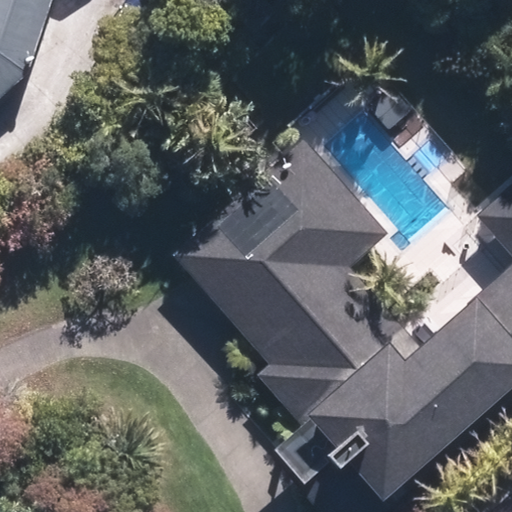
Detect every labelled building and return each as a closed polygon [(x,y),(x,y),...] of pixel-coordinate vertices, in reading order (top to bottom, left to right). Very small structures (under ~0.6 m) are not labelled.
[(0,0),(0,119),(40,85),(66,0),(0,0)] [(159,0),(168,9),(177,0),(159,0)] [(246,0),(199,44),(219,66),(274,14),(260,0),(246,0)] [(274,483),(299,511),(380,511),(511,395),(511,368),(458,307),(403,355),(335,277),(372,243),(287,149),(157,263),(254,373),(243,383),(307,454),(274,483)] [(511,511),(511,491),(488,511),(511,511)]
